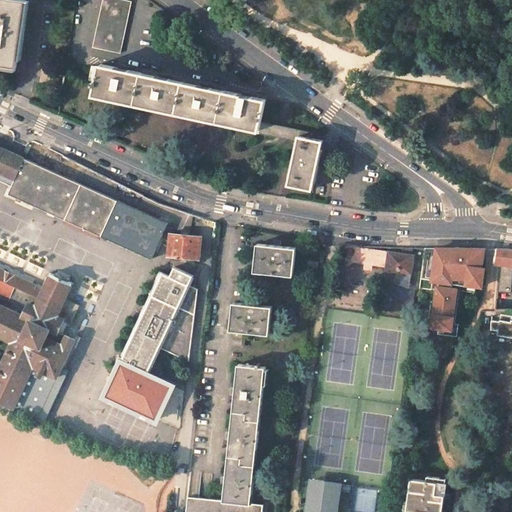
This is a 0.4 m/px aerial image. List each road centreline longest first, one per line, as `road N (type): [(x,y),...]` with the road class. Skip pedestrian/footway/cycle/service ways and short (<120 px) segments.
road 1 (residential): [(0,105),(220,203),(365,227),(432,229)]
road 2 (unclassified): [(429,183),(178,0)]
road 3 (unknown): [(283,77),(207,76),(128,61)]
